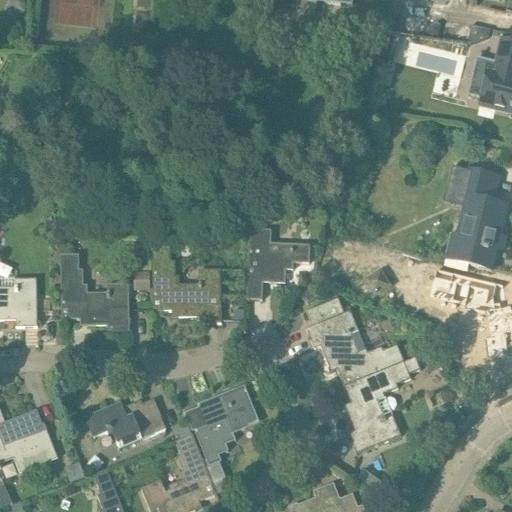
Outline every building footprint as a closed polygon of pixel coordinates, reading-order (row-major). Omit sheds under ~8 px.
[(18,0),(15,3),(15,12),(18,15),(22,15),(25,12),(26,3),(23,0),(19,0),(18,0)] [(365,1),(348,66),(366,70),(383,6),(365,1)] [(490,32),(497,33),(500,20),(480,16),(477,29),(490,32)] [(471,27),(469,47),(489,39),(490,32),(477,29),(471,27)] [(483,101),(482,106),(511,112),(511,43),(503,41),(497,64),(477,60),(468,97),(483,101)] [(494,178),(469,172),(462,201),(467,202),(458,239),(463,240),(457,264),(492,272),(507,208),(488,204),(494,178)] [(199,279),(199,287),(179,287),(179,279),(175,279),(175,264),(171,264),(170,249),(167,249),(166,227),(152,228),(152,249),(153,314),(172,313),(172,312),(179,311),(179,320),(200,320),(200,326),(221,326),(220,278),(220,273),(199,273),(199,279)] [(272,232),(250,231),(247,302),(262,302),(263,280),(270,280),(269,285),(285,286),(286,272),(293,273),(294,265),(310,266),(311,248),(271,245),(272,232)] [(332,253),(329,267),(342,270),(346,257),(332,253)] [(80,272),(80,257),(61,257),(61,302),(61,322),(80,322),(80,320),(87,320),(87,328),(108,328),(108,335),(130,334),(129,314),(129,287),(107,287),(108,295),(88,296),(88,287),(84,287),(84,272),(80,272)] [(505,289),(424,269),(424,271),(436,273),(430,297),(428,297),(428,299),(464,307),(463,311),(488,318),(490,338),(483,339),(486,362),(509,359),(507,342),(511,340),(511,314),(511,312),(511,311),(511,309),(507,310),(505,289)] [(381,271),(364,282),(375,299),(393,288),(381,271)] [(150,274),(134,274),(134,292),(150,292),(150,274)] [(0,323),(16,323),(16,330),(38,329),(37,281),(15,282),(15,290),(0,290),(0,323)] [(337,371),(345,390),(416,361),(416,360),(404,365),(397,349),(383,355),(382,351),(368,356),(366,353),(359,355),(352,338),(359,335),(351,314),(345,317),(338,300),(306,313),(313,329),(306,331),(314,351),(321,349),(328,368),(336,365),(339,371),(337,371)] [(430,336),(428,347),(438,349),(439,338),(430,336)] [(416,361),(345,390),(351,406),(353,405),(355,411),(347,414),(355,433),(349,436),(357,456),(401,438),(393,419),(386,421),(378,403),(386,401),(384,396),(398,391),(396,388),(411,382),(409,377),(420,372),(416,361)] [(259,425),(244,388),(197,407),(208,433),(198,437),(195,432),(194,433),(209,469),(221,464),(219,457),(229,453),(226,446),(236,442),(233,436),(259,425)] [(162,421),(154,402),(143,406),(141,403),(130,407),(131,410),(124,413),(121,407),(86,422),(95,442),(112,435),(118,449),(165,430),(161,421),(162,421)] [(0,456),(11,452),(20,476),(58,461),(49,437),(44,439),(41,432),(44,431),(37,412),(5,425),(0,410),(0,456)] [(441,413),(434,429),(448,435),(455,419),(441,413)] [(188,427),(176,432),(181,442),(193,438),(188,427)] [(199,504),(217,497),(193,438),(181,442),(176,444),(182,458),(178,460),(184,474),(181,476),(183,483),(165,490),(162,483),(141,491),(149,511),(195,511),(192,505),(198,502),(199,504)] [(80,465),(64,470),(70,486),(86,480),(80,465)] [(122,511),(107,473),(94,478),(101,496),(98,497),(103,511),(102,511),(122,511)] [(340,501),(333,486),(313,494),(316,500),(297,508),(298,511),(364,511),(363,508),(357,510),(352,497),(340,501)] [(0,491),(0,511),(5,511),(13,509),(5,489),(0,491)]
